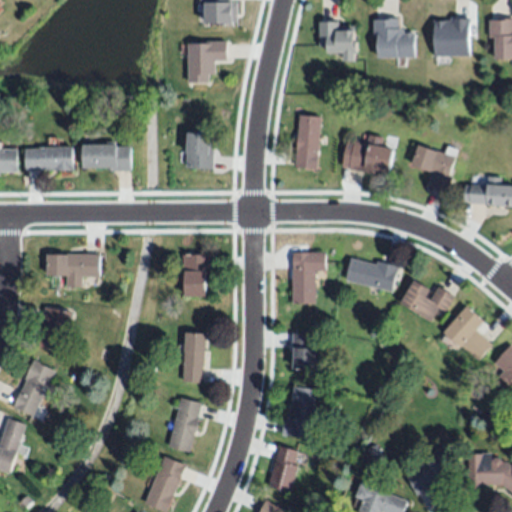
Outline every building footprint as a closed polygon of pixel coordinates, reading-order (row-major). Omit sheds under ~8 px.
[(236,0),(235,22),(206,22),(206,0),(236,0)] [(372,18),(397,16),(398,26),(402,26),(402,33),(413,32),(414,54),(378,56),(377,40),(374,41),(372,18)] [(511,16),(511,55),(498,56),(498,37),(490,37),(489,17),(511,16)] [(322,20),(341,20),(341,27),(358,27),(358,58),(347,58),(347,51),(331,51),(332,45),(322,45),(322,20)] [(469,56),(468,20),(433,21),(434,57),(469,56)] [(228,41),(227,58),(216,58),(216,72),(211,72),(211,80),(188,79),(190,40),(228,41)] [(340,98),(339,105),(332,104),(333,97),(340,98)] [(317,169),(295,167),(299,115),(320,116),(317,169)] [(214,135),(211,170),(184,168),(187,133),(214,135)] [(341,167),(346,140),(367,144),(369,135),(384,138),(382,146),(394,149),(389,173),(373,169),(373,174),(341,167)] [(82,168),(82,145),(116,145),(116,147),(130,147),(130,171),(109,170),(109,168),(82,168)] [(446,194),(428,187),(433,173),(412,165),(418,145),(436,152),(437,150),(445,153),(448,146),(457,150),(449,174),(452,176),(446,194)] [(24,170),(25,149),(38,149),(38,147),(72,146),(72,164),(73,165),(73,171),(53,171),(53,170),(24,170)] [(0,149),(16,150),(16,173),(0,172),(0,149)] [(511,207),(486,206),(486,204),(470,203),(471,184),(487,186),(487,177),(503,178),(502,185),(511,185),(511,207)] [(315,304),(292,304),(292,253),(325,253),(325,271),(315,271),(315,304)] [(81,287),(65,287),(65,277),(46,276),(47,255),(67,256),(67,254),(99,255),(98,277),(81,276),(81,287)] [(182,255),(210,256),(209,280),(205,280),(205,295),(185,295),(185,273),(182,273),(182,255)] [(345,281),(351,258),(377,265),(377,261),(398,266),(392,292),(345,281)] [(431,322),(400,302),(414,280),(430,290),(426,297),(430,300),(438,287),(455,297),(446,311),(439,307),(431,322)] [(466,306),(484,321),(477,330),(493,344),(479,361),(462,346),(460,348),(442,334),(466,306)] [(35,345),(44,308),(71,315),(68,331),(64,330),(59,351),(35,345)] [(184,334),(205,335),(205,352),(203,352),(202,368),(200,368),(200,383),(183,382),(183,368),(181,368),(182,351),(184,351),(184,334)] [(292,334),(318,335),(317,350),(316,350),(315,358),(323,358),(322,370),(293,369),(294,356),(291,356),(292,334)] [(511,345),(511,382),(508,385),(498,377),(503,371),(495,364),(511,345)] [(98,355),(100,350),(106,353),(104,358),(98,355)] [(33,416),(12,407),(20,391),(21,391),(25,382),(23,381),(33,360),(37,363),(53,370),(48,382),(55,386),(49,399),(42,396),(33,416)] [(144,373),(145,366),(155,367),(153,374),(144,373)] [(309,439),(281,434),(284,418),(288,418),(293,388),(315,391),(312,405),(315,405),(309,439)] [(168,447),(180,399),(201,404),(197,418),(198,418),(193,436),(193,435),(188,453),(168,447)] [(0,438),(7,419),(25,425),(15,453),(16,453),(9,474),(0,470),(0,438)] [(67,445),(70,438),(78,442),(74,449),(67,445)] [(278,446),(296,451),(292,465),(297,466),(290,493),(268,486),(278,446)] [(417,496),(407,474),(434,460),(431,452),(443,447),(456,478),(417,496)] [(511,493),(501,485),(468,485),(468,476),(466,473),(468,471),(468,454),(491,453),(491,460),(494,459),(495,458),(498,458),(499,458),(501,460),(501,461),(506,461),(511,465),(511,493)] [(162,511),(144,503),(164,457),(185,466),(165,511),(162,511)] [(408,501),(403,511),(358,511),(363,500),(356,497),(361,483),(408,501)] [(19,503),(24,497),(30,503),(26,508),(19,503)] [(258,511),(264,500),(282,508),(280,511),(258,511)]
